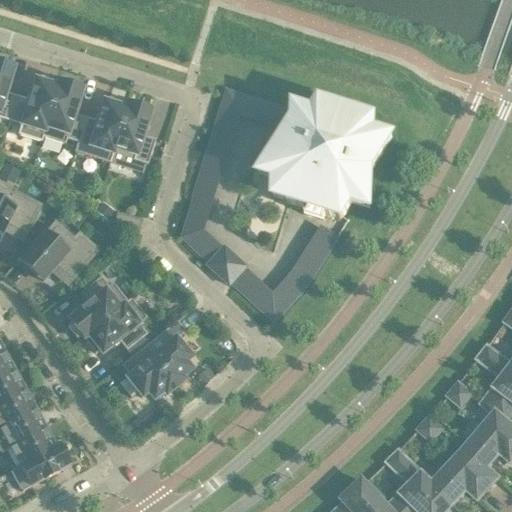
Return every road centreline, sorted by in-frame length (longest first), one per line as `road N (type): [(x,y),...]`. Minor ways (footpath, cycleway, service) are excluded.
road 1 (residential): [(131,469),(268,353),(155,238),(197,102),(0,40)]
road 2 (secondary): [(511,93),(402,287),(328,378),(178,511)]
road 3 (secondary): [(235,511),(357,409),(511,207)]
road 4 (residential): [(131,469),(0,295)]
